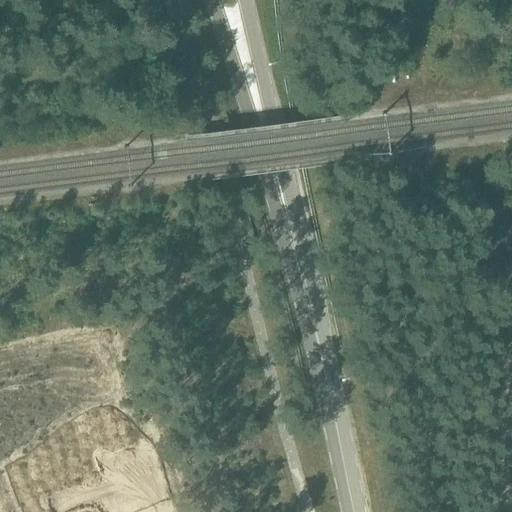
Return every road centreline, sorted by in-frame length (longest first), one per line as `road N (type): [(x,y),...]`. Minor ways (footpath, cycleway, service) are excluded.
road 1 (tertiary): [(352,511),(266,139)]
road 2 (track): [(511,243),(503,511)]
road 3 (tertiary): [(209,0),(266,139)]
road 4 (tertiary): [(266,139),(244,0)]
